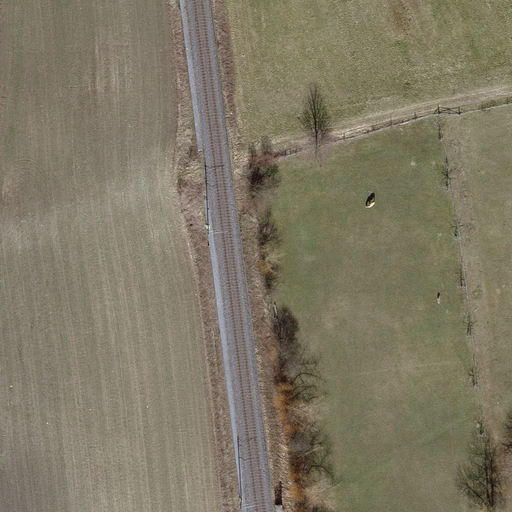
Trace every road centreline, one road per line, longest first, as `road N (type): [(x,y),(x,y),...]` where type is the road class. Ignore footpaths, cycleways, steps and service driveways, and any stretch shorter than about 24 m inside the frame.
road 1 (track): [(446,104),(505,511)]
road 2 (track): [(511,91),(247,156)]
